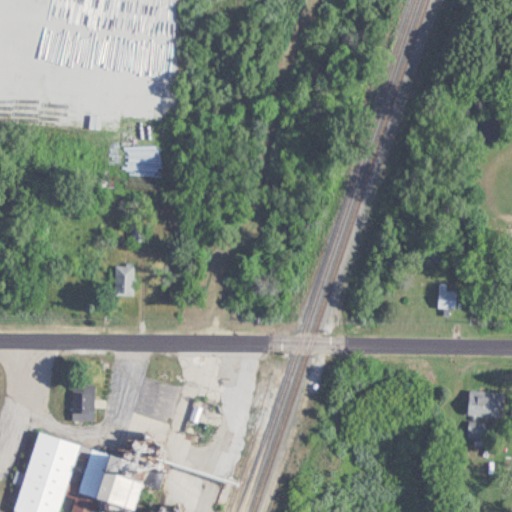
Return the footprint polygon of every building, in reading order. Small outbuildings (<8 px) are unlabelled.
[(115,265),(115,295),(134,295),(134,265),(115,265)] [(438,286),(438,307),(456,307),(456,286),(438,286)] [(94,384),(72,384),(72,420),(94,420),(94,384)] [(467,437),(485,438),(486,418),(502,418),(503,391),(469,390),(467,437)] [(15,511),(60,511),(78,442),(33,431),(12,511),(15,511)] [(71,511),(88,511),(90,505),(78,502),(80,494),(107,501),(109,492),(123,496),(127,477),(118,474),(122,458),(88,449),(71,511)]
